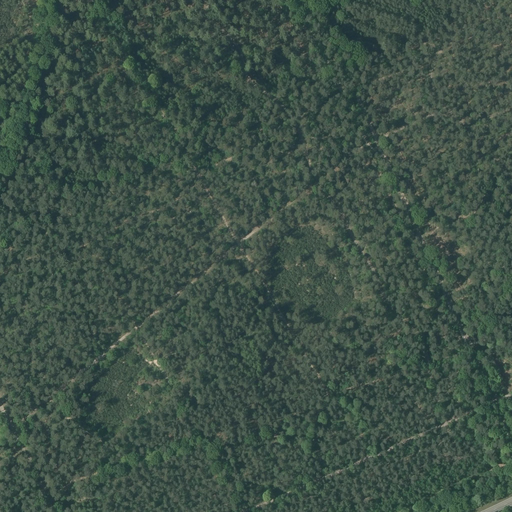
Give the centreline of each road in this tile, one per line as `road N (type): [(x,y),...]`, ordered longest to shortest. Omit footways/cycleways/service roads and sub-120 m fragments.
road 1 (track): [(494,398),(330,38),(299,0)]
road 2 (track): [(316,181),(13,424)]
road 3 (track): [(356,148),(241,151),(169,205),(0,274)]
road 4 (track): [(448,418),(239,511)]
road 5 (track): [(316,181),(295,119),(244,73),(236,42),(207,15),(203,0)]
road 6 (track): [(449,0),(461,15),(433,50),(432,83),(511,174)]
road 7 (track): [(426,361),(423,340),(388,303),(316,181)]
road 8 (track): [(199,178),(92,0)]
road 9 (track): [(375,139),(430,115),(460,121),(511,108)]
road 10 (track): [(56,511),(0,402)]
